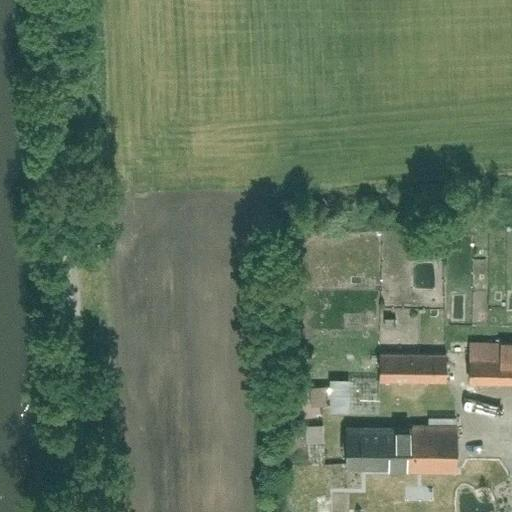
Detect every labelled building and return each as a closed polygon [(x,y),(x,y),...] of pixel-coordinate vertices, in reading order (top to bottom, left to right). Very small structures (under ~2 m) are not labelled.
[(511,340),(475,341),(476,381),(511,380),(511,340)] [(449,352),(387,351),(387,382),(448,383),(449,352)] [(380,412),(380,379),(330,379),(330,412),(380,412)] [(310,387),(311,402),(326,402),(325,386),(310,387)] [(306,425),(307,442),(323,441),(322,424),(306,425)] [(461,426),(350,425),(350,465),(460,467),(461,426)]
